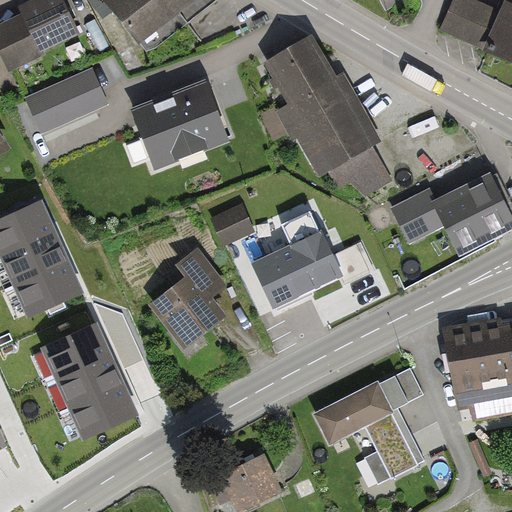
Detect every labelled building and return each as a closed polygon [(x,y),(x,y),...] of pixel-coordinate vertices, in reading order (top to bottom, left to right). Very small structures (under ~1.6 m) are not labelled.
[(73,0),(62,0),(0,33),(0,51),(20,87),(98,44),(73,0)] [(151,57),(186,30),(163,0),(130,0),(116,11),(151,57)] [(163,0),(186,30),(222,3),(219,0),(163,0)] [(511,62),(511,17),(464,0),(449,40),(511,62)] [(391,159),(327,45),(277,73),(341,187),(391,159)] [(93,70),(25,100),(41,136),(109,106),(93,70)] [(209,84),(131,112),(154,176),(232,148),(209,84)] [(0,93),(0,156),(28,140),(0,93)] [(511,202),(494,167),(435,196),(430,187),(393,205),(411,242),(447,224),(460,250),(511,224),(511,202)] [(39,205),(0,223),(0,242),(6,255),(52,234),(39,205)] [(219,226),(230,250),(266,233),(255,209),(219,226)] [(52,234),(6,255),(19,283),(65,262),(52,234)] [(346,279),(326,240),(259,274),(279,314),(346,279)] [(196,286),(164,310),(197,353),(253,311),(211,256),(187,274),(196,286)] [(65,262),(19,283),(32,311),(78,291),(65,262)] [(511,322),(455,333),(469,408),(511,400),(511,322)] [(94,328),(48,349),(60,378),(107,357),(94,328)] [(107,357),(60,378),(73,406),(120,385),(107,357)] [(394,378),(330,409),(354,458),(418,428),(394,378)] [(120,385),(73,406),(86,434),(133,413),(120,385)] [(511,413),(511,406),(474,408),(474,415),(511,413)] [(232,511),(248,511),(282,496),(260,451),(214,473),(232,511)]
